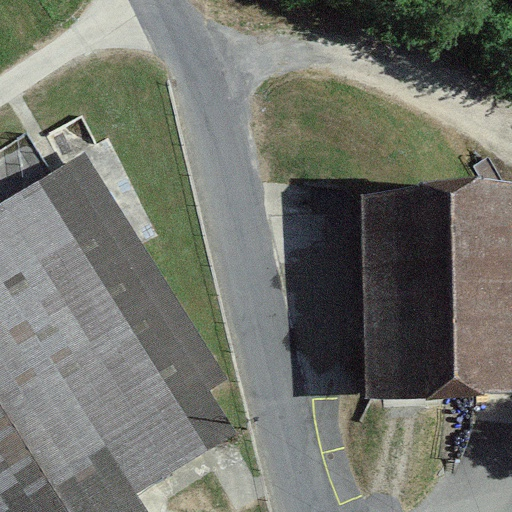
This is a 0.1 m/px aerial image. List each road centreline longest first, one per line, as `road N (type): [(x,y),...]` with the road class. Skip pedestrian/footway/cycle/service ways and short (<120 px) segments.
road 1 (unclassified): [(164,0),(207,104),(276,393),(316,511)]
road 2 (track): [(142,0),(0,95)]
